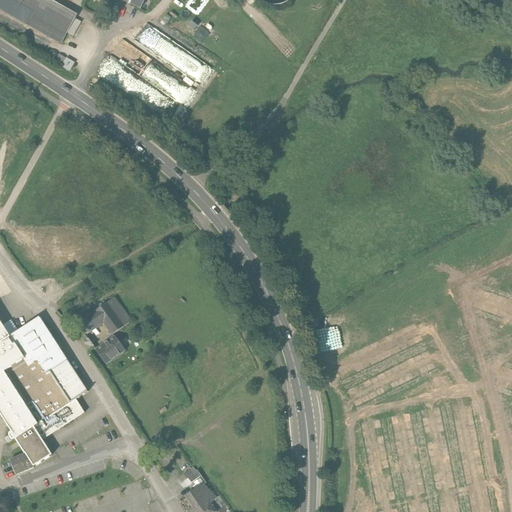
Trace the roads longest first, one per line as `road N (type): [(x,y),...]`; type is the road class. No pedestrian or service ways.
road 1 (secondary): [(307,511),(306,428),(295,369),(258,277),(220,218),(127,134),(0,48)]
road 2 (track): [(342,0),(225,203),(44,305)]
road 3 (residential): [(0,250),(176,511)]
road 4 (track): [(230,196),(261,218),(300,296),(305,327),(284,335)]
